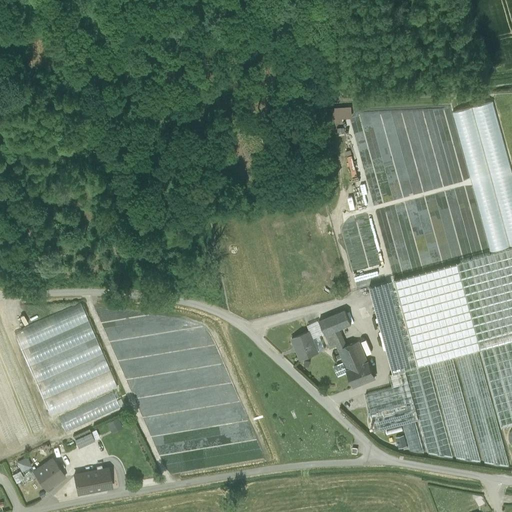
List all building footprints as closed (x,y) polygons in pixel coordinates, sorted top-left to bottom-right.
[(511,173),(492,102),(453,112),(490,251),(511,245),(511,173)] [(351,106),(333,107),(334,118),(352,117),(351,106)] [(511,248),(457,263),(501,427),(511,424),(511,248)] [(509,467),(458,279),(436,285),(484,463),(509,467)] [(433,286),(397,296),(414,359),(450,349),(433,286)] [(80,303),(14,332),(51,417),(117,388),(80,303)] [(345,310),(319,321),(325,335),(339,329),(351,324),(345,310)] [(385,321),(374,325),(376,332),(386,328),(388,327),(385,321)] [(386,328),(376,332),(383,348),(393,345),(386,328)] [(347,346),(339,329),(331,333),(336,344),(338,349),(347,346)] [(309,331),(292,339),(300,360),(318,353),(312,338),(309,331)] [(336,344),(331,333),(325,335),(330,346),(336,344)] [(312,338),(318,353),(326,349),(320,335),(312,338)] [(347,346),(338,349),(347,370),(367,362),(365,356),(371,353),(365,339),(347,346)] [(393,345),(383,348),(389,363),(398,359),(393,345)] [(453,357),(430,363),(456,458),(481,462),(453,357)] [(343,361),(333,365),(337,375),(347,372),(343,361)] [(347,370),(354,386),(374,378),(368,362),(367,362),(347,370)] [(428,364),(405,370),(419,420),(428,454),(453,458),(428,364)] [(405,370),(389,374),(393,387),(366,394),(376,431),(402,424),(415,421),(419,420),(405,370)] [(113,392),(58,417),(66,433),(120,408),(113,392)] [(118,416),(107,421),(111,432),(122,427),(118,416)] [(415,421),(402,424),(410,451),(424,453),(415,421)] [(101,423),(89,429),(94,440),(106,434),(101,423)] [(89,429),(73,436),(78,447),(94,440),(89,429)] [(26,458),(17,462),(22,471),(31,467),(26,458)] [(53,459),(34,473),(46,490),(65,476),(53,459)] [(108,468),(74,475),(78,493),(112,487),(108,468)] [(19,472),(13,475),(15,481),(22,477),(19,472)]
